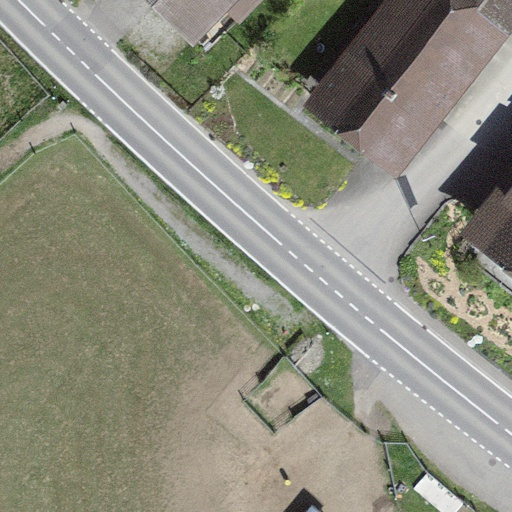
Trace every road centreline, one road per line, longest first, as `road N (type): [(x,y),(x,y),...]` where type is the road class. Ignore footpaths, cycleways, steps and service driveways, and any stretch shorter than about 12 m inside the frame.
road 1 (secondary): [(511,431),(152,137),(20,0)]
road 2 (track): [(336,292),(264,295),(79,123),(27,140),(0,165)]
